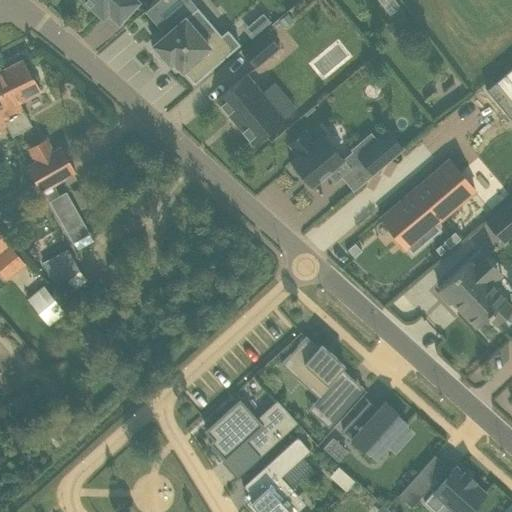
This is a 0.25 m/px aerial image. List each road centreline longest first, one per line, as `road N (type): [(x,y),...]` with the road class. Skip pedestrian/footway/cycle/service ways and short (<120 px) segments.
road 1 (unclassified): [(307,267),(7,6)]
road 2 (unclassified): [(511,449),(307,267)]
road 3 (residential): [(163,402),(307,267)]
road 4 (residential): [(74,511),(76,483),(163,402)]
road 5 (residential): [(163,402),(222,511)]
